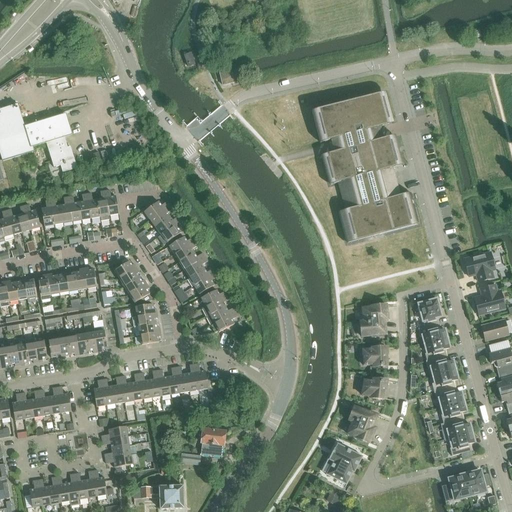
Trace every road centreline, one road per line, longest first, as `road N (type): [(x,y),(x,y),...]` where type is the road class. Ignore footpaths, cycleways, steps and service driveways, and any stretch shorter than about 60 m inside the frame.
road 1 (residential): [(449,281),(402,293),(399,397),(368,486),(497,457)]
road 2 (tertiary): [(290,382),(286,311),(185,146)]
road 3 (residential): [(0,269),(130,242),(174,309),(183,349)]
road 4 (residential): [(185,146),(244,97),(393,62)]
road 5 (residential): [(449,281),(393,62)]
road 6 (residential): [(497,457),(449,281)]
road 7 (tertiary): [(223,511),(290,382)]
road 8 (tertiary): [(185,146),(114,31)]
road 9 (residential): [(54,470),(84,464),(94,449),(75,375)]
road 10 (residential): [(393,62),(454,48),(511,49)]
